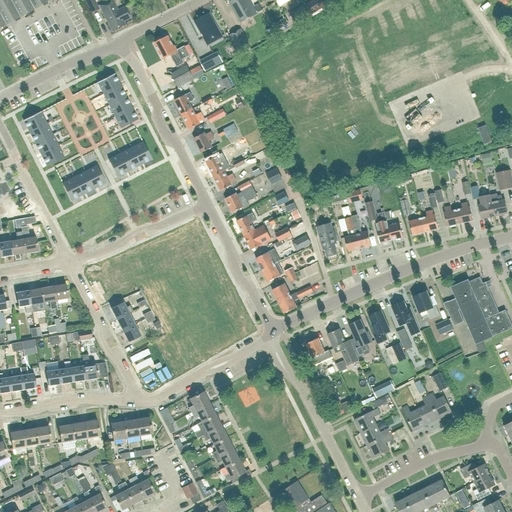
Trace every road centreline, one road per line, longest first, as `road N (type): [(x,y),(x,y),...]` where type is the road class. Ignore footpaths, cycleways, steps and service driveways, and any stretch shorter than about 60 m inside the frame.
road 1 (residential): [(272,329),(422,263),(511,236)]
road 2 (residential): [(208,204),(118,44)]
road 3 (residential): [(358,496),(268,338)]
road 4 (residential): [(133,401),(68,261)]
road 5 (residential): [(68,261),(208,204)]
road 6 (residential): [(68,261),(0,126)]
road 7 (residential): [(272,329),(240,280),(208,204)]
road 8 (residential): [(358,496),(440,455),(487,444)]
road 9 (residential): [(0,411),(76,398),(133,401)]
road 10 (unclassified): [(0,97),(118,44)]
